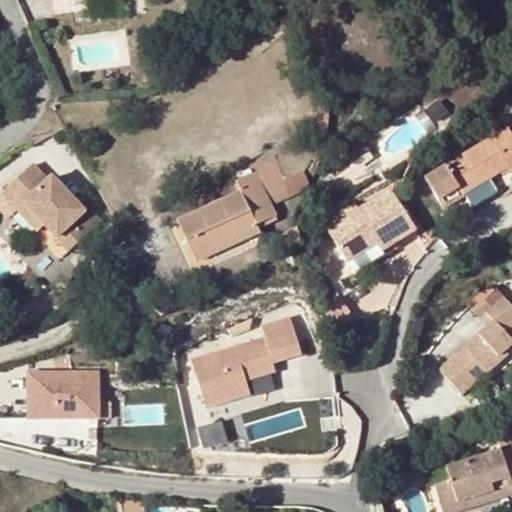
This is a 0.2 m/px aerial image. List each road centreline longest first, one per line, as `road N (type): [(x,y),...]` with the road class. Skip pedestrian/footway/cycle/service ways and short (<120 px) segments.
road 1 (residential): [(0,457),(175,489),(360,500)]
road 2 (residential): [(360,500),(359,479),(415,286),(447,248)]
road 3 (residential): [(0,0),(34,71),(33,102),(19,130),(0,142)]
